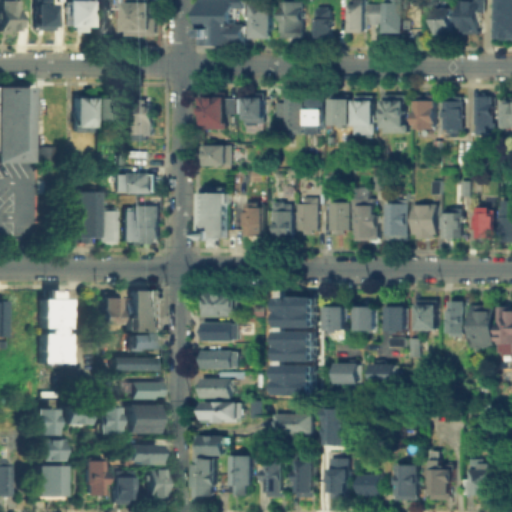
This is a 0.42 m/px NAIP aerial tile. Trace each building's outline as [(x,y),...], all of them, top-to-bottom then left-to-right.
[(31,0),(47,0),(47,5),(53,5),(53,31),(31,31),(31,0)] [(239,7),(239,27),(248,27),(248,44),(204,44),(204,0),(247,0),(247,7),(239,7)] [(285,36),(285,0),(307,0),(307,36),(285,36)] [(370,0),(370,2),(370,5),(383,5),(383,23),(370,23),(370,32),(354,32),(354,2),(362,2),(362,0),(370,0)] [(511,0),(500,0),(500,36),(511,36),(511,0)] [(0,2),(15,2),(15,34),(0,34),(0,2)] [(60,2),(85,2),(85,29),(60,29),(60,2)] [(129,2),(154,2),(154,18),(161,18),(161,37),(129,37),(129,2)] [(391,3),(408,3),(408,38),(391,38),(391,3)] [(92,4),(114,4),(114,37),(92,37),(92,4)] [(482,4),(482,34),(464,34),(464,4),(482,4)] [(256,39),(256,7),(277,7),(277,39),(256,39)] [(334,10),(334,38),(320,38),(320,10),(334,10)] [(440,11),(455,12),(455,35),(440,35),(440,11)] [(0,89),(31,89),(31,165),(0,165),(0,89)] [(251,95),(267,95),(267,126),(251,126),(251,95)] [(207,96),(241,96),(241,116),(231,116),(231,131),(207,131),(207,96)] [(305,96),(305,129),(291,129),(291,117),(280,116),(280,105),(291,105),(291,96),(305,96)] [(511,126),(511,96),(501,96),(500,126),(511,126)] [(321,125),(320,135),(311,134),(311,125),(310,125),(311,97),(328,97),(328,125),(321,125)] [(354,97),(354,125),(336,125),(336,97),(354,97)] [(409,97),(409,133),(389,133),(390,97),(409,97)] [(71,98),(90,98),(90,130),(71,130),(71,98)] [(97,98),(113,98),(113,124),(97,124),(97,98)] [(360,98),(378,98),(378,136),(360,136),(360,98)] [(480,98),(498,98),(498,135),(480,135),(480,98)] [(417,126),(417,100),(439,100),(439,126),(417,126)] [(467,100),(467,133),(448,133),(448,100),(467,100)] [(133,108),(156,108),(156,137),(133,137),(133,108)] [(206,146),(231,146),(231,165),(206,165),(206,146)] [(39,165),(39,149),(52,149),(52,165),(39,165)] [(130,153),(146,153),(146,167),(130,167),(130,153)] [(117,154),(127,154),(127,164),(117,164),(117,154)] [(460,170),(460,155),(473,155),(473,170),(460,170)] [(331,172),(339,172),(339,190),(331,190),(331,172)] [(374,190),(387,189),(386,174),(374,175),(374,190)] [(117,177),(159,177),(159,196),(117,196),(117,177)] [(395,178),(395,191),(379,191),(379,178),(395,178)] [(474,183),(474,196),(466,196),(466,183),(474,183)] [(66,194),(90,194),(90,242),(66,242),(66,194)] [(231,196),(231,206),(230,206),(229,235),(206,235),(206,196),(231,196)] [(511,240),(511,199),(502,199),(501,207),(497,207),(496,227),(503,228),(502,240),(511,240)] [(304,231),(304,200),(322,200),(322,232),(304,231)] [(381,201),(381,241),(358,241),(358,200),(381,201)] [(279,235),(279,203),(298,203),(298,236),(279,235)] [(335,204),(354,204),(354,232),(334,232),(335,204)] [(389,242),(389,205),(412,205),(412,242),(389,242)] [(418,239),(418,205),(441,205),(441,239),(418,239)] [(251,206),(268,206),(268,235),(251,235),(251,206)] [(141,210),(161,210),(161,247),(141,247),(141,210)] [(497,210),(497,238),(481,237),(481,210),(497,210)] [(97,212),(113,212),(113,247),(97,247),(97,212)] [(121,212),(137,212),(137,247),(121,247),(121,212)] [(447,212),(466,212),(465,237),(447,237),(447,212)] [(130,330),(124,330),(124,319),(130,319),(130,290),(158,290),(158,330),(130,330)] [(56,292),(56,301),(63,301),(63,327),(57,327),(57,336),(64,336),(63,363),(37,363),(37,336),(48,336),(48,327),(37,327),(38,301),(45,301),(45,291),(56,292)] [(207,315),(207,294),(241,295),(240,315),(207,315)] [(280,325),(317,326),(317,296),(280,295),(280,325)] [(115,301),(115,330),(102,330),(102,301),(115,301)] [(441,302),(441,330),(423,330),(423,302),(441,302)] [(454,305),(469,305),(468,336),(454,336),(454,305)] [(511,309),(511,305),(499,305),(499,353),(511,353),(511,309)] [(395,308),(410,309),(410,330),(395,330),(395,308)] [(498,308),(498,349),(476,349),(476,308),(498,308)] [(333,310),(349,310),(349,331),(333,331),(333,310)] [(380,310),(380,330),(365,330),(365,310),(380,310)] [(207,325),(250,325),(250,333),(244,333),(244,342),(207,342),(207,325)] [(280,330),(280,359),(317,359),(317,330),(280,330)] [(122,349),(122,335),(153,336),(153,349),(122,349)] [(421,336),(411,337),(411,355),(421,355),(421,336)] [(409,339),(409,348),(396,348),(396,339),(409,339)] [(429,341),(429,356),(416,356),(416,341),(429,341)] [(244,353),(243,369),(205,369),(205,353),(244,353)] [(153,360),(153,370),(108,370),(108,360),(153,360)] [(280,364),(280,393),(317,393),(317,364),(280,364)] [(363,364),(363,383),(342,383),(342,364),(363,364)] [(400,365),(400,384),(380,384),(380,365),(400,365)] [(113,391),(124,390),(124,380),(113,381),(113,391)] [(236,381),(236,398),(208,398),(208,381),(236,381)] [(121,385),(158,385),(158,397),(121,397),(121,385)] [(266,404),(266,418),(257,418),(257,404),(266,404)] [(212,405),(248,405),(248,421),(212,421),(212,405)] [(351,444),(331,443),(331,407),(352,407),(351,444)] [(54,426),(54,408),(77,408),(77,426),(54,426)] [(151,408),(151,439),(123,438),(123,408),(151,408)] [(88,438),(88,409),(108,409),(108,438),(88,438)] [(24,438),(24,412),(44,412),(44,439),(24,438)] [(283,414),(319,415),(319,435),(282,435),(283,414)] [(202,456),(202,436),(233,436),(233,456),(202,456)] [(277,440),(277,451),(263,451),(263,440),(277,440)] [(28,462),(28,444),(51,444),(51,462),(28,462)] [(119,465),(119,447),(154,447),(154,465),(119,465)] [(449,453),(449,470),(458,470),(458,494),(439,494),(440,453),(449,453)] [(259,459),(259,488),(256,488),(256,494),(239,494),(239,458),(259,459)] [(291,459),(290,492),(277,492),(277,459),(291,459)] [(221,460),(221,481),(233,481),(233,492),(221,492),(221,495),(203,495),(203,460),(221,460)] [(355,461),(355,495),(339,495),(339,461),(355,461)] [(491,461),(491,465),(500,465),(500,472),(503,472),(503,497),(479,497),(479,461),(491,461)] [(98,462),(98,494),(83,494),(83,462),(98,462)] [(321,462),(321,492),(307,492),(307,462),(321,462)] [(30,496),(30,467),(57,467),(57,497),(30,496)] [(425,468),(425,501),(403,501),(403,468),(425,468)] [(143,499),(143,470),(158,470),(158,499),(143,499)] [(126,473),(126,506),(109,506),(110,473),(126,473)] [(365,475),(390,475),(390,493),(383,493),(383,496),(365,496),(365,475)]
